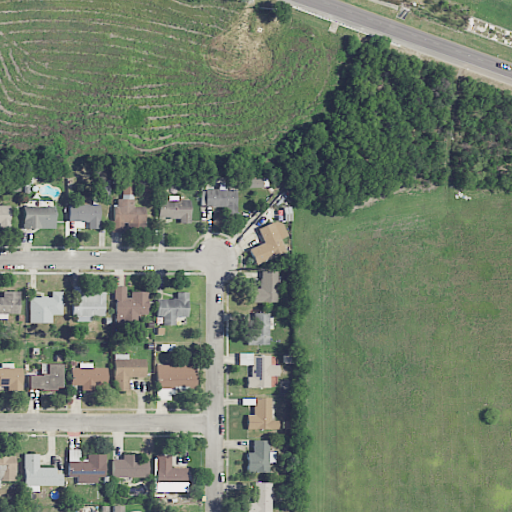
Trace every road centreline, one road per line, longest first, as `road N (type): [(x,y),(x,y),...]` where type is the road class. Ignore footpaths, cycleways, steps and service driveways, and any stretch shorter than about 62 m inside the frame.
road 1 (residential): [(217,260),(216,511)]
road 2 (residential): [(217,260),(0,258)]
road 3 (secondary): [(307,0),(511,73)]
road 4 (residential): [(216,423),(0,421)]
